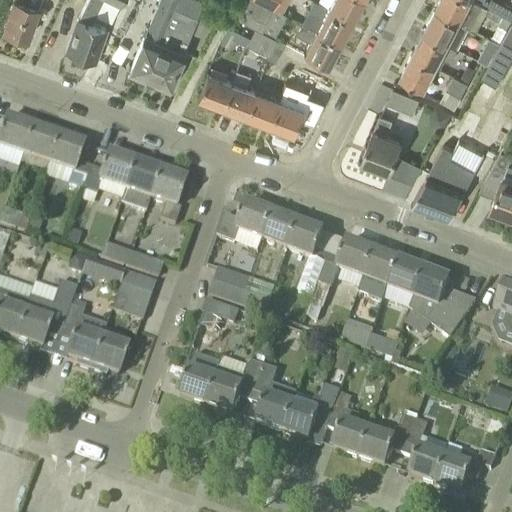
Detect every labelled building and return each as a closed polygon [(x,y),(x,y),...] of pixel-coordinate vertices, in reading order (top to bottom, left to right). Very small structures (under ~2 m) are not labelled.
[(12,0),(2,30),(27,38),(38,7),(37,7),(39,0),(12,0)] [(123,0),(86,0),(78,18),(65,51),(93,61),(105,28),(91,23),(101,0),(111,0),(121,5),(123,0)] [(144,77),(151,60),(160,63),(167,47),(159,44),(166,27),(174,7),(177,0),(160,0),(129,71),(144,77)] [(261,31),(273,8),(256,0),(249,0),(246,7),(251,9),(244,22),(254,27),(261,31)] [(315,30),(339,43),(351,21),(327,8),(313,0),(312,0),(306,12),(321,20),(315,30)] [(331,0),(327,8),(351,21),(362,0),(331,0)] [(440,0),(436,9),(469,26),(471,27),(483,5),(473,0),(440,0)] [(198,17),(174,7),(166,27),(159,44),(167,47),(160,63),(151,60),(144,77),(167,87),(191,36),(198,17)] [(457,48),(469,26),(436,9),(424,31),(457,48)] [(503,16),(491,38),(499,42),(511,20),(503,16)] [(339,43),(315,30),(302,23),(295,35),(309,42),(303,53),(328,66),(328,65),(339,43)] [(511,25),(481,77),(496,85),(511,56),(511,25)] [(254,27),(254,29),(246,45),(268,56),(276,39),(261,31),(254,27)] [(424,31),(412,54),(436,66),(441,57),(450,61),(457,48),(424,31)] [(499,42),(491,38),(484,53),(478,50),(474,57),(487,65),(499,42)] [(436,66),(412,54),(401,76),(400,75),(400,76),(424,89),(436,66)] [(291,62),(284,80),(311,90),(318,72),(291,62)] [(468,65),(460,79),(468,83),(476,69),(468,65)] [(221,107),(231,81),(207,72),(196,98),(197,99),(221,107)] [(460,98),(468,83),(460,79),(459,80),(453,76),(446,90),(460,98)] [(455,133),(476,142),(501,89),(481,79),(455,133)] [(245,116),(255,90),(231,81),(221,107),(245,116)] [(278,99),(268,125),(291,134),(302,108),(310,92),(284,82),(277,99),(278,99)] [(418,100),(393,89),(386,103),(413,114),(418,100)] [(255,90),(245,116),(268,125),(278,99),(277,99),(255,90)] [(386,133),(391,121),(379,116),(373,131),(362,161),(374,165),(373,169),(371,169),(387,176),(388,174),(387,174),(388,171),(389,171),(397,153),(402,140),(386,133)] [(0,147),(22,155),(31,129),(6,120),(0,133),(0,147)] [(57,138),(31,129),(22,155),(48,164),(57,138)] [(446,165),(450,157),(454,150),(457,152),(463,140),(449,134),(411,204),(449,219),(464,191),(463,190),(472,174),(446,165)] [(67,186),(82,191),(90,168),(78,164),(80,161),(79,161),(83,147),(57,138),(48,164),(72,172),(67,186)] [(501,151),(479,192),(495,198),(491,209),(511,216),(511,167),(508,166),(511,157),(501,151)] [(101,172),(90,168),(82,191),(81,194),(96,199),(102,182),(125,190),(134,165),(108,155),(103,169),(102,169),(101,172)] [(146,211),(150,199),(159,173),(134,165),(125,190),(121,203),(146,211)] [(165,204),(159,221),(175,226),(180,210),(176,208),(179,200),(180,200),(182,196),(181,196),(185,182),(159,173),(150,199),(165,204)] [(233,244),(238,232),(263,241),(272,215),(246,205),(241,219),(240,218),(238,222),(225,217),(217,237),(233,244)] [(0,224),(25,232),(26,230),(29,219),(2,210),(0,216),(0,224)] [(263,241),(287,251),(297,225),(272,215),(263,241)] [(287,251),(310,259),(297,293),(313,299),(328,256),(317,252),(319,248),(318,248),(323,235),(297,225),(287,251)] [(48,246),(46,246),(18,239),(14,248),(34,255),(33,260),(31,267),(39,270),(48,246)] [(363,279),(373,253),(347,244),(342,257),(341,257),(339,260),(328,256),(313,299),(305,318),(317,322),(321,311),(338,270),(363,279)] [(131,255),(104,246),(100,258),(127,268),(131,255)] [(388,288),(390,289),(399,263),(373,253),(363,279),(358,294),(382,303),(388,288)] [(161,266),(131,255),(127,268),(157,278),(161,266)] [(424,273),(399,263),(390,289),(414,298),(424,273)] [(106,267),(100,284),(118,291),(120,285),(125,273),(106,267)] [(213,284),(243,294),(248,281),(218,270),(213,284)] [(125,273),(120,285),(151,296),(155,284),(125,273)] [(449,282),(424,273),(414,298),(409,311),(434,330),(450,341),(476,304),(445,292),(449,282)] [(511,284),(505,282),(494,312),(509,318),(506,325),(510,334),(511,334),(511,284)] [(209,296),(239,307),(243,294),(213,284),(209,296)] [(151,296),(120,285),(118,291),(116,298),(146,309),(151,296)] [(0,291),(0,335),(16,341),(30,302),(0,291)] [(271,303),(243,294),(239,307),(266,316),(271,303)] [(142,322),(146,309),(116,298),(111,312),(142,322)] [(60,338),(70,308),(53,302),(52,306),(31,299),(30,302),(16,341),(42,350),(46,336),(47,337),(48,334),(60,338)] [(207,302),(203,314),(234,325),(238,313),(207,302)] [(90,372),(101,342),(105,327),(81,318),(83,313),(70,308),(60,338),(71,341),(70,344),(71,345),(66,359),(77,362),(75,367),(90,372)] [(348,323),(346,329),(345,328),(340,342),(367,351),(371,338),(373,332),(348,323)] [(384,342),(371,338),(367,351),(379,356),(384,342)] [(106,377),(107,373),(118,376),(122,363),(123,363),(125,359),(124,359),(126,351),(101,342),(90,372),(106,377)] [(239,399),(251,403),(263,367),(248,362),(243,378),(219,370),(215,380),(206,407),(232,416),(237,402),(238,402),(239,399)] [(282,433),(292,407),(296,394),(272,386),(277,371),(263,367),(251,403),(261,407),(260,410),(261,411),(256,424),(282,433)] [(206,407),(215,380),(189,371),(186,381),(185,381),(184,384),(185,384),(180,398),(206,407)] [(483,403),(506,412),(511,395),(489,387),(483,403)] [(334,407),(336,401),(339,393),(325,388),(315,415),(292,407),(282,433),(309,442),(313,429),(314,429),(315,426),(326,430),(334,407)] [(333,451),(359,460),(368,433),(341,424),(346,411),(334,407),(326,430),(338,433),(336,437),(337,437),(333,451)] [(394,442),(368,433),(359,460),(385,469),(390,455),(391,456),(392,453),(403,456),(415,421),(417,417),(404,412),(394,442)] [(409,478),(435,486),(445,460),(419,451),(428,426),(415,421),(403,456),(414,460),(413,463),(414,464),(409,478)] [(449,446),(445,460),(435,486),(461,495),(467,482),(468,479),(478,482),(483,468),(490,470),(495,459),(481,453),(476,465),(472,464),(470,469),(458,464),(463,451),(449,446)]
